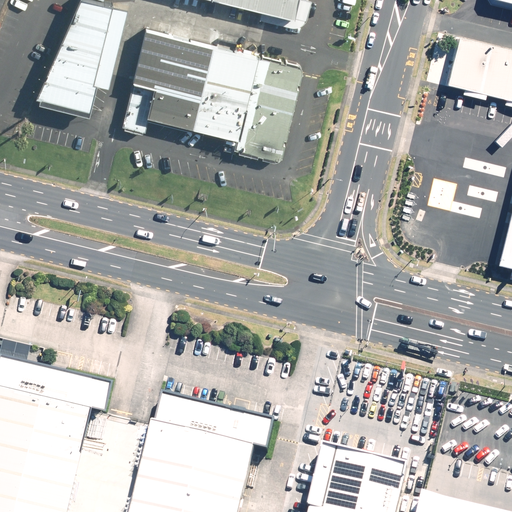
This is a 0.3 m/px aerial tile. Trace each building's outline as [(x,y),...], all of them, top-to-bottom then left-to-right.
[(77,0),(32,99),(87,112),(95,80),(107,84),(126,7),(99,0),(77,0)] [(223,0),(292,17),(296,0),(223,0)] [(301,67),(145,28),(120,127),(142,132),(147,114),(236,137),(233,147),(278,158),(301,67)] [(511,51),(457,38),(445,86),(511,102),(511,51)] [(511,178),(491,259),(511,264),(511,178)] [(109,383),(0,356),(0,511),(65,511),(91,406),(103,409),(109,383)] [(276,424),(159,395),(129,511),(242,511),(258,451),(269,453),(276,424)] [(321,511),(395,511),(406,468),(336,454),(321,511)] [(489,511),(423,497),(419,511),(489,511)]
